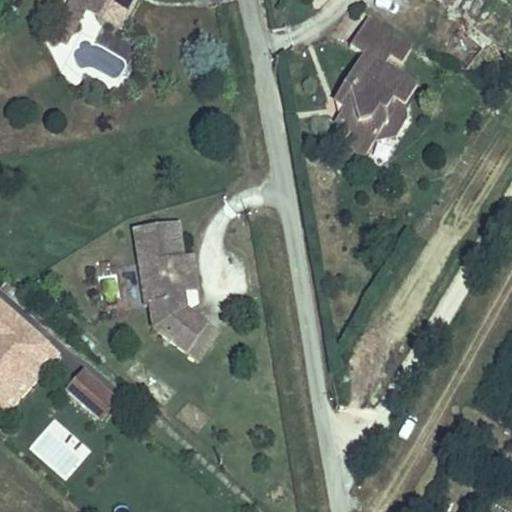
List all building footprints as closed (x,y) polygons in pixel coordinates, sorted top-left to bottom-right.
[(128,28),(143,0),(135,0),(127,15),(97,1),(93,10),(128,28)] [(135,0),(95,0),(97,1),(127,15),(135,0)] [(425,0),(424,3),(446,14),(454,0),(425,0)] [(394,113),(408,120),(418,100),(384,80),(390,68),(403,74),(412,60),(366,34),(350,61),(364,69),(336,116),(347,123),(357,127),(359,134),(359,142),(351,155),(343,167),(365,180),(376,161),(385,144),(383,134),(394,113)] [(471,66),(481,47),(466,38),(455,57),(471,66)] [(397,154),(407,136),(405,124),(408,120),(394,113),(383,134),(385,144),(376,161),(397,154)] [(359,142),(359,134),(357,127),(347,123),(336,116),(343,167),(351,155),(359,142)] [(193,258),(188,224),(144,231),(155,305),(160,304),(163,328),(207,361),(228,333),(196,309),(193,290),(188,259),(193,259),(193,258)] [(188,259),(193,290),(207,288),(202,256),(193,258),(193,259),(188,259)] [(0,396),(9,404),(60,342),(0,291),(0,396)] [(26,418),(77,356),(60,342),(9,404),(26,418)] [(128,397),(97,369),(82,386),(114,414),(128,397)]
